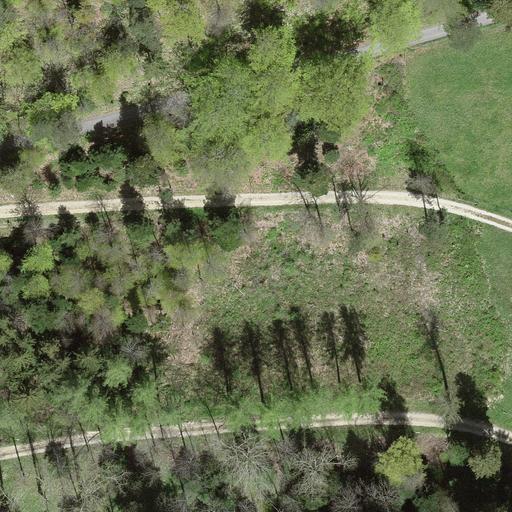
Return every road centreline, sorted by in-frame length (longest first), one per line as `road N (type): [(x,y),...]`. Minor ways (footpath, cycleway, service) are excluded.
road 1 (unclassified): [(511,8),(143,113),(0,145)]
road 2 (track): [(511,440),(373,415),(115,436),(0,456)]
road 3 (track): [(0,210),(373,194),(511,224)]
